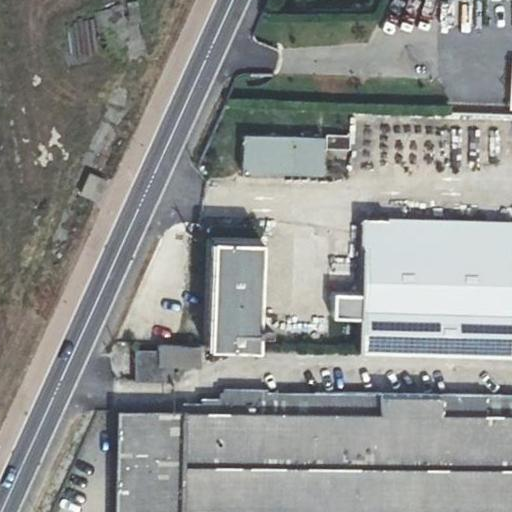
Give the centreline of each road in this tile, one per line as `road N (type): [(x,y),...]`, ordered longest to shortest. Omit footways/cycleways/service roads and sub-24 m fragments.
road 1 (secondary): [(0,509),(229,0)]
road 2 (unknown): [(137,204),(474,193),(511,203)]
